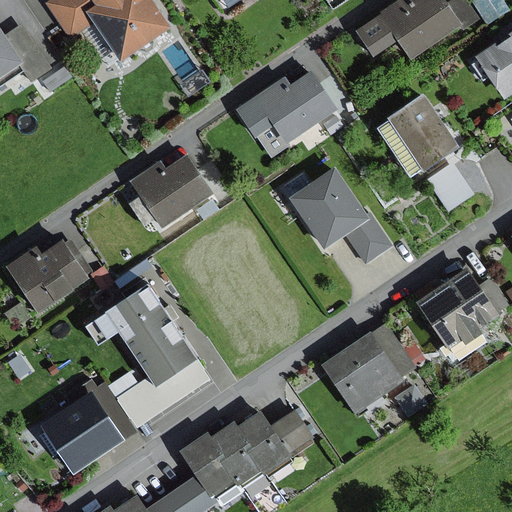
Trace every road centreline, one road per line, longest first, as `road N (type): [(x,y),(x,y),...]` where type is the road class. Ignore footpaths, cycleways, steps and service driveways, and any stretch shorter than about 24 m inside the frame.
road 1 (residential): [(74,511),(511,214)]
road 2 (residential): [(0,260),(383,0)]
